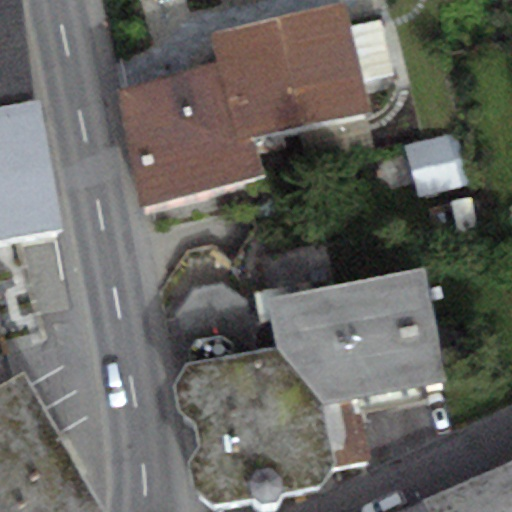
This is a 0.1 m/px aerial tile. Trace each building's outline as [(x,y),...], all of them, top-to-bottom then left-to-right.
[(0,0),(0,107),(36,101),(20,0),(0,0)] [(344,6),(207,34),(214,72),(234,68),(248,135),(366,111),(344,6)] [(214,72),(121,92),(145,207),(258,184),(248,135),(234,68),(214,72)] [(36,101),(0,107),(0,240),(60,230),(36,101)] [(423,270),(267,299),(276,349),(288,406),(316,401),(443,376),(423,270)] [(177,315),(189,366),(257,352),(247,299),(223,283),(193,290),(177,315)] [(257,352),(189,366),(174,385),(195,492),(196,498),(202,500),(214,507),(249,500),(252,503),(255,505),(259,507),(263,507),(268,507),(272,504),(275,502),(277,498),(279,495),(321,486),(329,472),(316,401),(288,406),(276,349),(257,352)] [(89,511),(16,388),(0,397),(0,511),(89,511)] [(511,511),(511,457),(424,500),(429,511),(511,511)] [(429,511),(424,500),(396,511),(429,511)]
